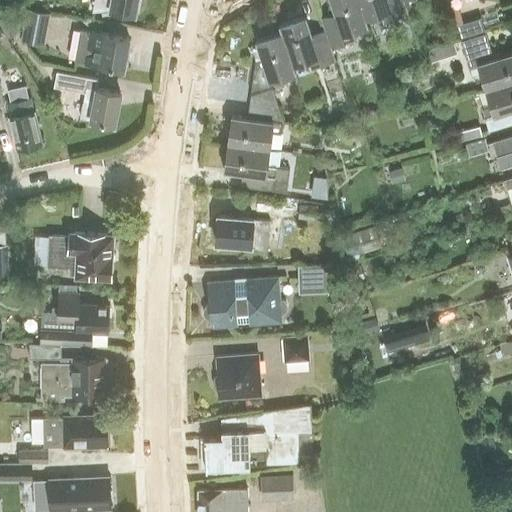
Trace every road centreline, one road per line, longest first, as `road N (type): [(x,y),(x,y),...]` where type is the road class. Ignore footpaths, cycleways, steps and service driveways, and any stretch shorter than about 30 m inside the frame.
road 1 (tertiary): [(162,511),(160,298),(172,182)]
road 2 (tertiary): [(172,182),(200,0)]
road 3 (residential): [(0,194),(59,179),(172,182)]
